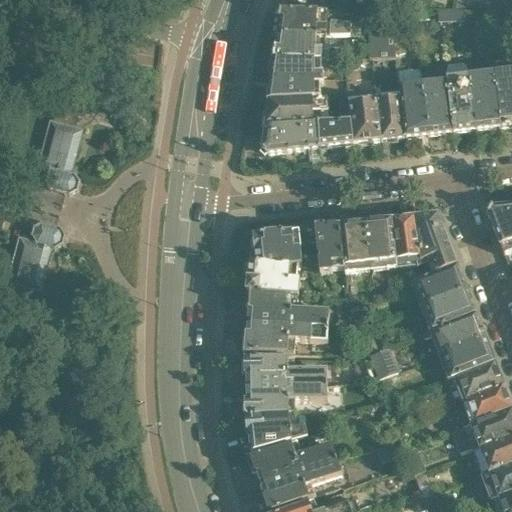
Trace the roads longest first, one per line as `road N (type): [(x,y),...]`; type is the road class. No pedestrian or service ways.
road 1 (primary): [(194,511),(174,384),(186,202)]
road 2 (residential): [(186,202),(447,178)]
road 3 (primary): [(186,202),(197,115),(226,0)]
road 4 (residential): [(511,347),(447,178)]
